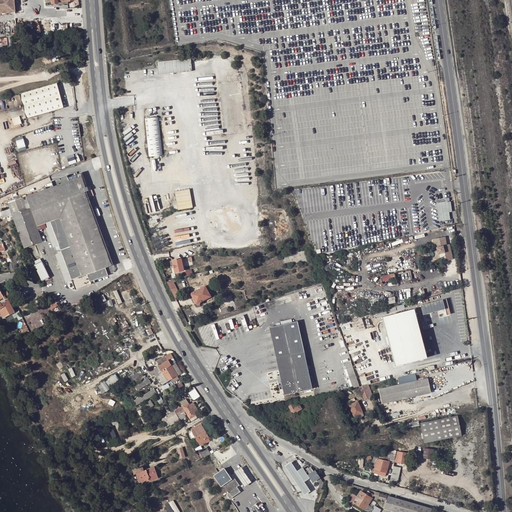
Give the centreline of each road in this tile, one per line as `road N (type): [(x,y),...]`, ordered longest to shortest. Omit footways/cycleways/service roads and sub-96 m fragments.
road 1 (primary): [(89,14),(105,159),(144,278),(198,377),(290,511)]
road 2 (secondary): [(437,0),(502,511)]
road 3 (primary): [(227,406),(182,336),(131,219),(107,121),(97,14)]
road 4 (unclassified): [(460,511),(329,470),(227,406)]
road 5 (primary): [(300,511),(227,406)]
